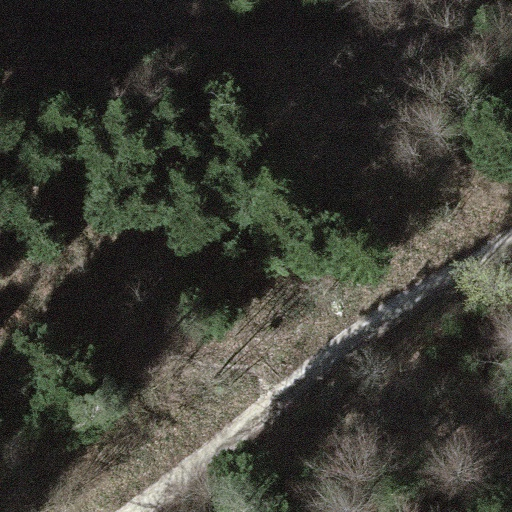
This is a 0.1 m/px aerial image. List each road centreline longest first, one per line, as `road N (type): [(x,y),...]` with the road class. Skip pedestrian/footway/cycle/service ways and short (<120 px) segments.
road 1 (track): [(511,223),(386,301),(109,511)]
road 2 (track): [(161,468),(335,424),(405,416),(511,436)]
